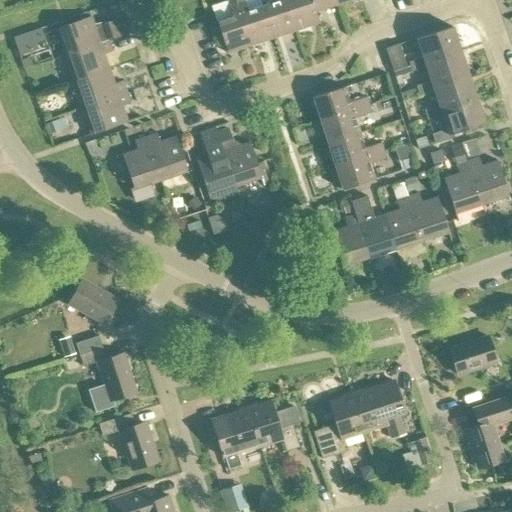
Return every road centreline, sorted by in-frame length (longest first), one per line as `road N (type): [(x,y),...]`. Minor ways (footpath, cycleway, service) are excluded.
road 1 (residential): [(478,0),(353,43),(328,72),(221,105),(198,93),(184,55),(146,38),(133,0)]
road 2 (residential): [(397,304),(453,482),(439,497),(368,511)]
road 3 (residential): [(203,511),(145,331),(175,263)]
road 4 (unclassified): [(397,304),(358,315),(290,313),(175,263)]
road 5 (unclassified): [(175,263),(57,194),(17,159)]
road 6 (unclassified): [(511,262),(397,304)]
